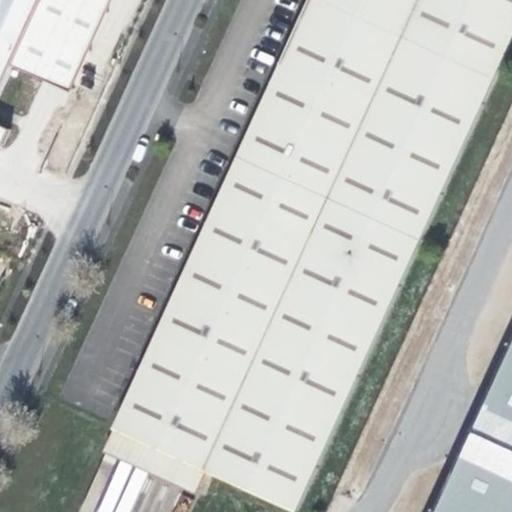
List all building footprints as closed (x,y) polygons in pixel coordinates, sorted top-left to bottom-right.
[(0,133),(0,96),(11,72),(44,0),(0,0),(0,150),(3,152),(9,138),(0,133)] [(44,0),(11,72),(53,92),(69,99),(113,0),(44,0)] [(511,0),(308,0),(274,77),(115,428),(207,470),(299,511),(511,37),(511,0)] [(511,511),(511,337),(432,511),(511,511)] [(207,470),(115,428),(108,443),(200,485),(207,470)]
